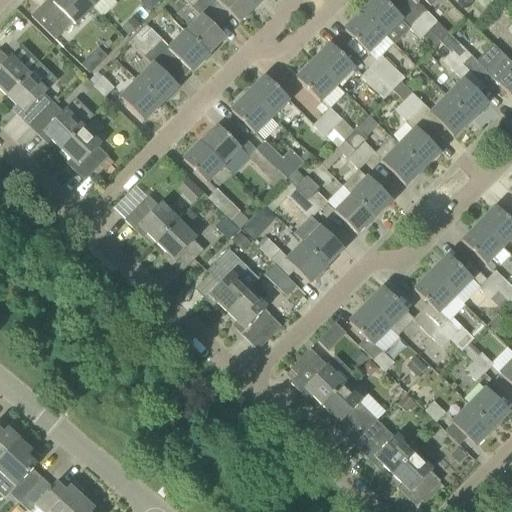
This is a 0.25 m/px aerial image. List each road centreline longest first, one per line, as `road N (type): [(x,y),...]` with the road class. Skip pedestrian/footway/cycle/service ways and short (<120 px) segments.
road 1 (residential): [(247,382),(359,273),(422,243),(511,151)]
road 2 (residential): [(86,219),(261,40)]
road 3 (residential): [(247,382),(86,219)]
road 4 (residential): [(147,511),(0,388)]
road 5 (residential): [(381,511),(247,382)]
